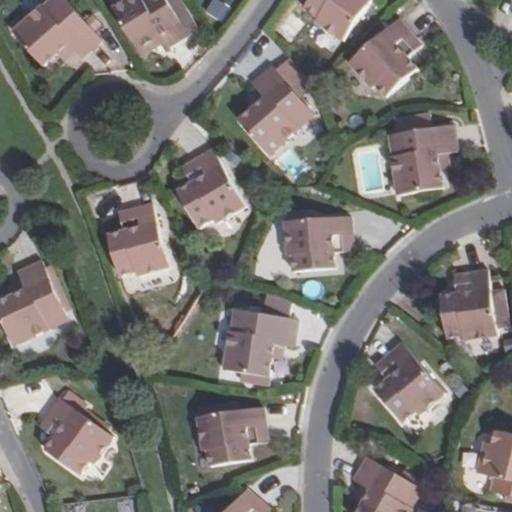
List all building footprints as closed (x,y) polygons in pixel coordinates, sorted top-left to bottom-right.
[(68,0),(53,12),(49,7),(47,4),(16,29),(43,65),(58,54),(68,46),(73,52),(81,62),(103,44),(68,0)] [(53,12),(68,0),(57,0),(49,7),(53,12)] [(133,0),(115,10),(141,57),(165,44),(169,51),(190,38),(167,0),(133,0)] [(313,0),(306,10),(318,18),(316,22),(347,43),(377,0),(313,0)] [(410,55),(424,42),(406,21),(355,64),(380,91),(382,89),(393,100),(425,72),(416,61),(410,55)] [(410,55),(416,61),(429,48),(424,42),(410,55)] [(68,46),(58,54),(62,61),(73,52),(68,46)] [(269,103),(260,112),(247,124),(276,158),(305,131),(304,129),(298,124),(313,110),(276,69),(256,87),(264,96),(269,103)] [(269,103),(264,96),(253,105),(260,112),(269,103)] [(298,124),(304,129),(318,115),(313,110),(298,124)] [(426,129),(433,128),(431,115),(424,116),(426,129)] [(401,155),(393,156),(391,157),(398,195),(442,188),(440,170),(439,155),(447,154),(458,153),(453,125),(433,128),(426,129),(424,116),(397,120),(398,135),(401,155)] [(401,155),(398,135),(390,136),(393,156),(401,155)] [(202,180),(195,184),(182,192),(202,229),(217,221),(219,225),(250,207),(217,150),(193,164),(202,180)] [(439,155),(440,170),(450,169),(447,154),(439,155)] [(202,180),(193,164),(186,168),(195,184),(202,180)] [(157,207),(129,214),(134,232),(126,234),(111,238),(122,278),(136,276),(138,279),(171,271),(157,207)] [(290,226),(307,224),(306,213),(289,215),(290,226)] [(121,215),(126,234),(134,232),(129,214),(121,215)] [(307,224),(290,226),(286,227),(290,263),(295,263),(296,278),(339,272),(337,257),(336,249),(355,247),(352,218),(307,224)] [(336,249),(337,257),(356,255),(355,247),(336,249)] [(25,292),(11,298),(0,303),(0,312),(15,346),(50,330),(49,328),(46,321),(64,312),(40,262),(17,274),(21,283),(25,292)] [(491,265),(462,269),(464,289),(455,290),(442,292),(448,334),(463,333),(463,337),(499,331),(499,324),(511,323),(506,285),(494,286),(491,265)] [(453,270),(455,290),(464,289),(462,269),(453,270)] [(25,292),(21,283),(8,290),(11,298),(25,292)] [(46,321),(49,328),(67,319),(64,312),(46,321)] [(241,336),(243,316),(235,315),(232,334),(241,336)] [(298,323),(243,316),(241,336),(232,334),(230,334),(225,373),(269,379),(271,361),(274,347),(282,348),(294,349),(298,323)] [(403,340),(382,359),(394,374),(388,379),(377,389),(405,420),(415,412),(418,414),(447,390),(403,340)] [(274,347),(271,361),(280,361),(282,348),(274,347)] [(376,364),(388,379),(394,374),(382,359),(376,364)] [(60,431),(55,439),(46,451),(81,475),(90,463),(94,465),(115,436),(60,398),(44,420),(60,431)] [(250,441),(270,439),(266,410),(200,418),(205,456),(209,456),(210,470),(253,464),(251,448),(250,441)] [(60,431),(44,420),(39,427),(55,439),(60,431)] [(511,429),(499,424),(493,439),(486,437),(475,466),(492,474),(506,478),(501,492),(511,496),(511,429)] [(250,441),(251,448),(270,446),(270,439),(250,441)] [(350,480),(359,485),(367,489),(361,502),(355,511),(407,511),(412,503),(408,502),(403,499),(411,481),(362,456),(350,480)] [(506,478),(492,474),(487,487),(501,492),(506,478)] [(417,484),(411,481),(403,499),(408,502),(417,484)] [(353,497),(361,502),(367,489),(359,485),(353,497)] [(264,511),(266,509),(247,493),(230,511),(264,511)]
